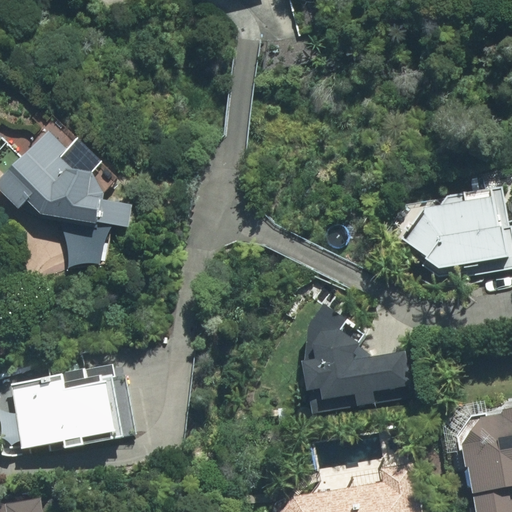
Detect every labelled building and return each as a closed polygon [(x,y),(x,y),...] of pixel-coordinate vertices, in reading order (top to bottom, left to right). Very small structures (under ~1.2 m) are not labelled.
[(33,201),(47,217),(134,228),(137,206),(108,202),(108,195),(98,173),(79,171),(64,156),(71,149),(53,131),(0,185),(0,186),(25,210),(33,201)] [(409,205),(385,240),(442,278),(469,274),(469,278),(511,270),(511,211),(508,191),(409,205)] [(328,306),(313,327),(308,352),(315,393),(313,393),(317,415),(417,397),(408,352),(367,359),(365,346),(372,336),(328,306)] [(118,367),(15,385),(28,455),(131,437),(118,367)] [(469,445),(479,511),(511,511),(511,412),(488,416),(489,428),(474,430),(477,444),(469,445)] [(438,511),(431,462),(384,470),(386,483),(297,497),(298,500),(289,511),(438,511)] [(50,511),(48,499),(11,505),(11,511),(50,511)]
